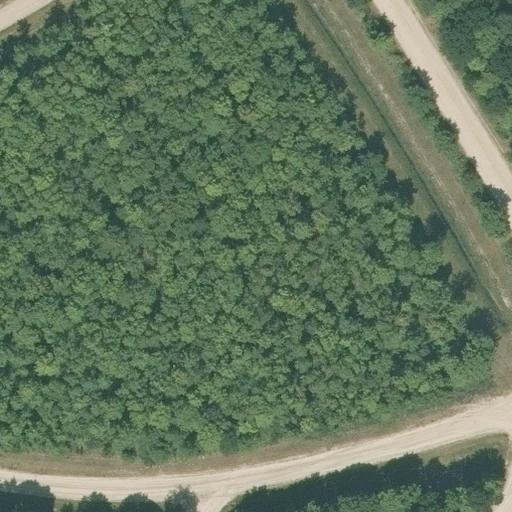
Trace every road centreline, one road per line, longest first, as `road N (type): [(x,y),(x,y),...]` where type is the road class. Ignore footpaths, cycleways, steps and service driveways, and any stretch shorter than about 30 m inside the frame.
road 1 (track): [(0,482),(199,489),(511,424)]
road 2 (track): [(385,0),(511,209)]
